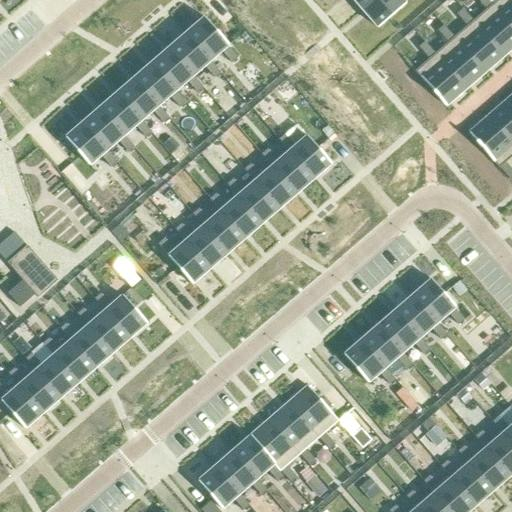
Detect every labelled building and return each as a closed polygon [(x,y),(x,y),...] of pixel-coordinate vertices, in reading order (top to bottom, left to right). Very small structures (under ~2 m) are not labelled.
[(352,0),(363,11),(375,0),(352,0)] [(375,0),(363,11),(377,28),(404,5),(399,0),(375,0)] [(476,0),(485,10),(472,22),(503,57),(511,48),(511,28),(491,5),(487,0),(476,0)] [(511,0),(497,0),(491,5),(511,28),(511,0)] [(466,27),(453,38),(484,73),(503,57),(472,22),(462,10),(456,15),(466,27)] [(204,18),(186,34),(209,61),(221,52),(231,64),(237,59),(227,47),(228,46),(204,18)] [(447,43),(434,54),(465,89),(484,73),(453,38),(443,26),(437,31),(447,43)] [(186,34),(169,49),(192,76),(203,67),(214,79),(220,74),(209,61),(186,34)] [(428,60),(414,72),(432,93),(437,99),(445,107),(465,89),(434,54),(424,42),(418,48),(428,60)] [(169,49),(151,64),(175,91),(186,82),(197,94),(203,88),(192,76),(169,49)] [(150,65),(134,79),(158,106),(169,97),(177,105),(179,109),(185,103),(175,91),(151,64),(150,65)] [(132,81),(117,94),(137,118),(140,121),(152,111),(162,124),(168,118),(158,106),(134,79),(132,81)] [(113,96),(99,109),(123,136),(134,126),(145,138),(151,133),(148,130),(140,121),(137,118),(117,94),(113,96)] [(511,107),(507,101),(487,117),(511,145),(511,107)] [(95,112),(82,124),(106,151),(117,141),(128,153),(134,148),(123,136),(99,109),(95,112)] [(511,145),(487,117),(468,134),(475,142),(475,143),(479,149),(480,148),(480,149),(480,148),(498,169),(499,169),(510,181),(511,178),(511,171),(505,163),(511,157),(511,145)] [(77,128),(64,139),(88,166),(100,156),(110,168),(116,163),(106,151),(82,124),(77,128)] [(284,135),(278,140),(289,152),(312,179),(330,164),(307,137),(295,148),(284,135)] [(267,150),(261,155),(272,167),(295,194),(296,193),(312,179),(289,152),(277,162),(269,153),(267,150)] [(249,165),(244,170),(255,182),(278,209),(295,194),(272,167),(260,177),(249,165)] [(232,180),(227,185),(237,197),(261,224),(278,209),(255,182),(243,192),(232,180)] [(215,195),(209,200),(220,212),(243,239),(260,225),(261,224),(237,197),(226,207),(215,195)] [(198,210),(192,215),(203,227),(226,254),(243,239),(220,212),(208,222),(198,210)] [(180,225),(175,230),(185,242),(209,269),(226,254),(203,227),(191,237),(180,225)] [(163,239),(158,244),(161,248),(168,257),(167,258),(191,285),(209,269),(185,242),(174,252),(163,239)] [(26,246),(7,263),(22,281),(34,295),(37,298),(57,281),(26,246)] [(130,289),(139,281),(121,259),(112,267),(130,289)] [(34,295),(22,281),(7,294),(20,308),(34,295)] [(430,281),(412,297),(435,324),(447,313),(458,326),(463,321),(453,309),(453,308),(430,281)] [(100,294),(94,299),(104,312),(128,339),(146,324),(122,296),(110,306),(100,294)] [(412,297),(395,311),(418,339),(430,328),(440,340),(446,336),(435,324),(412,297)] [(83,309),(77,314),(80,319),(87,327),(91,331),(111,354),(128,339),(104,312),(93,321),(83,309)] [(395,311),(378,326),(398,350),(401,353),(413,343),(423,355),(429,351),(418,339),(395,311)] [(65,324),(59,329),(70,341),(94,369),(111,354),(91,331),(87,327),(76,336),(65,324)] [(378,326),(360,341),(384,368),(395,358),(406,370),(411,365),(401,353),(398,350),(378,326)] [(22,356),(30,349),(20,337),(12,344),(22,356)] [(48,339),(42,344),(53,356),(77,384),(94,369),(70,341),(59,351),(48,339)] [(360,341),(343,356),(367,383),(378,373),(389,385),(394,380),(384,368),(360,341)] [(31,354),(25,359),(36,371),(40,377),(59,399),(77,384),(53,356),(42,366),(31,354)] [(14,369),(8,374),(18,386),(42,414),(59,399),(40,377),(36,371),(24,381),(14,369)] [(484,393),(491,386),(483,376),(475,383),(484,393)] [(0,387),(0,399),(1,401),(0,401),(24,429),(42,414),(18,386),(7,396),(0,387)] [(297,396),(288,404),(318,439),(329,451),(335,446),(324,433),(338,422),(307,387),(306,388),(297,396)] [(464,405),(471,398),(463,390),(456,396),(464,405)] [(279,411),(269,420),(299,455),(309,467),(315,462),(305,450),(318,439),(288,404),(287,404),(279,411)] [(498,417),(492,422),(503,434),(511,444),(511,425),(508,429),(498,417)] [(261,427),(250,437),(280,472),(290,484),(296,479),(286,466),(299,455),(269,420),(261,427)] [(435,448),(446,438),(435,426),(424,435),(435,448)] [(362,449),(371,441),(360,429),(350,437),(362,449)] [(481,432),(475,437),(486,449),(488,451),(509,475),(511,472),(511,444),(503,434),(491,444),(481,432)] [(250,437),(232,452),(255,479),(266,470),(273,478),(277,482),(283,477),(279,473),(280,472),(250,437)] [(463,447),(458,452),(468,464),(492,491),(509,475),(488,451),(486,449),(474,459),(463,447)] [(232,452),(215,467),(238,494),(249,484),(260,497),(266,492),(255,479),(232,452)] [(446,462),(441,467),(451,479),(475,505),(491,491),(492,491),(468,464),(457,474),(446,462)] [(215,467),(197,482),(221,509),(232,499),(243,511),(249,507),(238,494),(215,467)] [(318,498),(326,491),(313,476),(305,483),(318,498)] [(429,477),(423,482),(434,494),(449,511),(466,511),(473,507),(475,505),(451,479),(439,489),(429,477)] [(369,501),(380,492),(369,479),(358,488),(369,501)] [(411,492),(406,497),(416,509),(418,511),(449,511),(434,494),(422,504),(411,492)] [(321,511),(351,511),(340,497),(321,511)]
